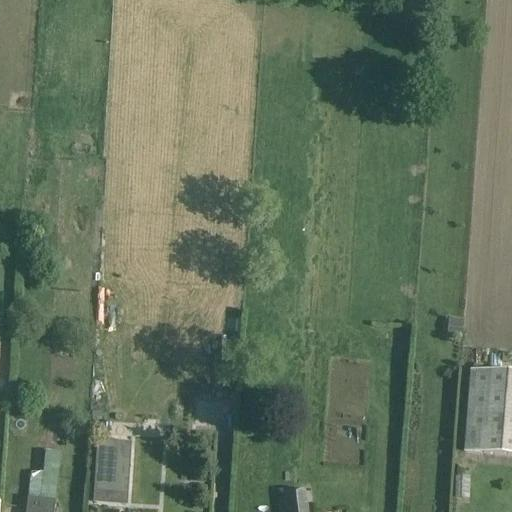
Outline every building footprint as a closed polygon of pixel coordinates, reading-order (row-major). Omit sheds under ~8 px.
[(447,320),(445,340),(461,341),(462,322),(447,320)] [(511,374),(470,371),(463,454),(511,457),(511,374)] [(96,444),(93,494),(125,496),(128,446),(96,444)] [(30,473),(25,511),(52,511),(53,500),(38,498),(40,474),(30,473)] [(455,478),(454,500),(469,500),(469,479),(455,478)] [(420,489),(405,488),(403,511),(419,511),(420,502),(419,501),(420,489)] [(307,511),(305,492),(282,494),(284,511),(307,511)]
